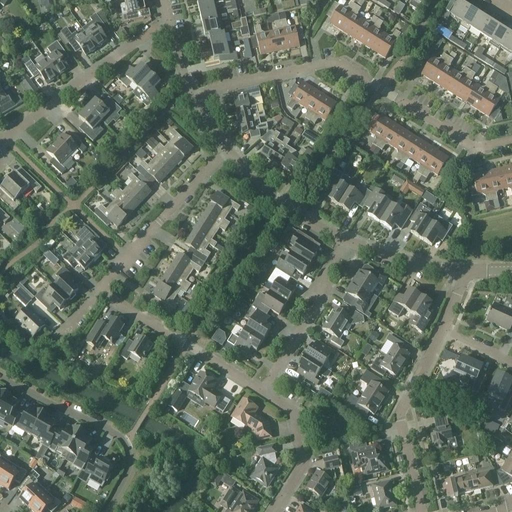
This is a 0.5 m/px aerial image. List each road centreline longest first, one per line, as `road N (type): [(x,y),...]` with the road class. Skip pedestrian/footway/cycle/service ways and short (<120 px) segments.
road 1 (residential): [(511,139),(472,148),(337,61),(190,93)]
road 2 (residential): [(110,511),(131,474),(123,435),(0,368)]
road 3 (residential): [(0,140),(167,20)]
road 4 (residential): [(98,291),(262,392)]
road 5 (residential): [(441,332),(399,414),(422,511)]
road 6 (residential): [(227,150),(98,291)]
road 7 (residential): [(262,392),(318,303),(320,279),(344,239)]
road 8 (residential): [(227,150),(270,194),(344,239)]
road 9 (residential): [(272,511),(302,464),(292,411),(262,392)]
road 10 (residential): [(344,239),(467,271)]
